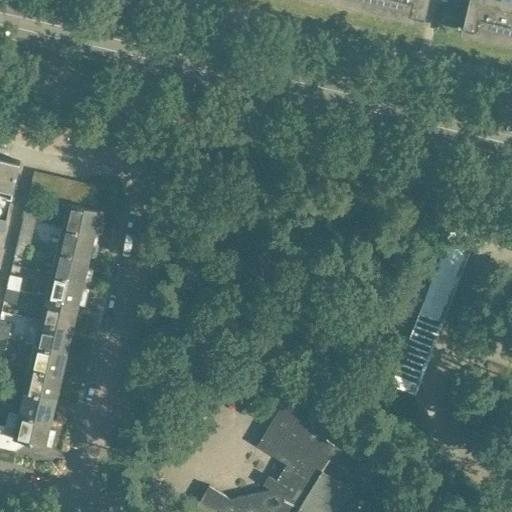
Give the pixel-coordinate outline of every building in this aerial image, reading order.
[(353,0),(353,3),(423,20),(427,0),(353,0)] [(511,0),(469,0),(462,29),(511,40),(511,0)] [(0,193),(12,196),(20,161),(0,156),(0,193)] [(29,193),(41,196),(47,173),(35,170),(29,193)] [(52,198),(57,175),(47,173),(41,196),(52,198)] [(68,178),(57,175),(52,198),(63,201),(68,178)] [(63,201),(68,202),(74,204),(80,181),(68,178),(63,201)] [(80,181),(74,204),(86,206),(91,183),(80,181)] [(29,193),(26,206),(38,209),(41,196),(29,193)] [(441,200),(433,220),(448,226),(455,206),(441,200)] [(101,210),(86,206),(74,204),(68,202),(63,225),(98,234),(102,233),(104,222),(99,219),(101,210)] [(461,203),(456,214),(481,223),(483,218),(485,212),(461,203)] [(476,235),(481,223),(456,214),(452,225),(476,235)] [(95,234),(98,234),(63,225),(59,241),(57,249),(91,257),(96,257),(99,245),(93,242),(94,241),(95,234)] [(472,246),(476,235),(452,225),(450,230),(448,237),(472,246)] [(21,227),(18,240),(22,241),(30,243),(31,241),(33,230),(21,227)] [(447,238),(443,248),(468,257),(472,246),(448,237),(447,238)] [(15,253),(27,256),(30,243),(22,241),(18,240),(15,253)] [(463,269),(468,257),(443,248),(439,260),(463,269)] [(57,249),(52,273),(85,280),(91,280),(93,269),(88,266),(90,257),(91,257),(57,249)] [(459,280),(463,269),(439,260),(435,271),(459,280)] [(455,292),(459,280),(435,271),(430,282),(455,292)] [(52,273),(46,296),(85,304),(88,290),(83,289),(85,280),(52,273)] [(10,274),(7,286),(20,289),(22,277),(10,274)] [(426,294),(450,303),(455,292),(430,282),(426,294)] [(16,303),(20,289),(7,286),(4,300),(16,303)] [(446,314),(450,303),(426,294),(422,305),(446,314)] [(41,319),(74,327),(79,304),(85,305),(85,304),(46,296),(41,319)] [(442,326),(446,314),(422,305),(417,316),(442,326)] [(437,337),(442,326),(417,316),(413,328),(437,337)] [(30,325),(26,340),(35,342),(68,350),(74,327),(41,319),(39,327),(30,325)] [(0,320),(0,334),(8,336),(11,323),(0,320)] [(437,337),(413,328),(409,339),(433,348),(437,337)] [(0,334),(0,348),(5,349),(8,336),(0,334)] [(429,360),(433,348),(409,339),(404,350),(429,360)] [(30,366),(63,373),(68,350),(35,342),(30,366)] [(400,362),(424,371),(429,360),(404,350),(400,362)] [(420,382),(424,371),(400,362),(396,373),(420,382)] [(24,389),(57,397),(63,373),(30,366),(24,389)] [(396,373),(391,384),(416,394),(420,382),(396,373)] [(19,413),(52,420),(57,397),(24,389),(19,413)] [(314,431),(310,417),(284,401),(257,445),(287,463),(276,480),(271,489),(231,498),(209,485),(192,511),(387,511),(383,509),(388,502),(396,507),(407,489),(386,476),(391,467),(378,459),(364,462),(314,431)] [(50,429),(52,420),(19,413),(10,410),(6,425),(0,423),(0,458),(13,462),(16,450),(19,438),(27,440),(27,441),(31,442),(32,441),(46,444),(52,446),(55,430),(50,429)]
